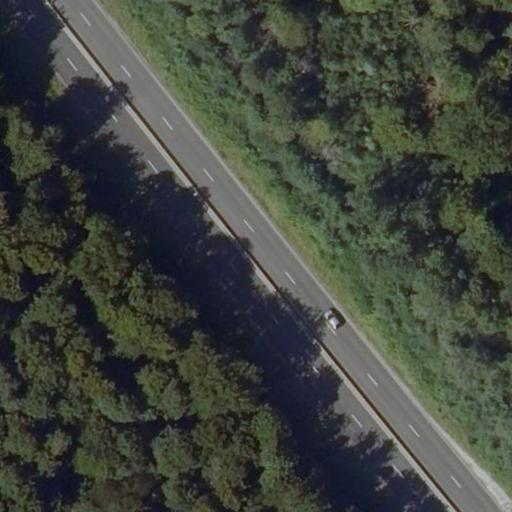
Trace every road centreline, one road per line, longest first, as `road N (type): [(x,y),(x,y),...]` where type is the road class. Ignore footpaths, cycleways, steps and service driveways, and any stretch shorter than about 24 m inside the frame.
road 1 (trunk): [(10,0),(424,511)]
road 2 (trunk): [(473,511),(60,0)]
road 3 (track): [(286,168),(511,147)]
